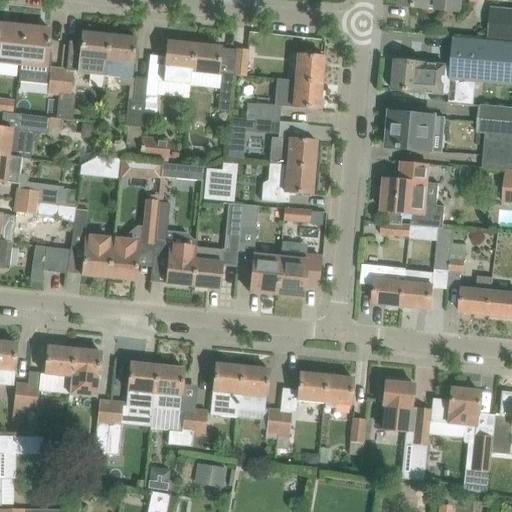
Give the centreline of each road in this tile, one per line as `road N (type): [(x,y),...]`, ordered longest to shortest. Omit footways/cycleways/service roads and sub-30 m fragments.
road 1 (residential): [(0,298),(335,332)]
road 2 (unclassified): [(335,332),(362,23)]
road 3 (unclassified): [(362,23),(138,0)]
road 4 (residential): [(335,332),(511,351)]
